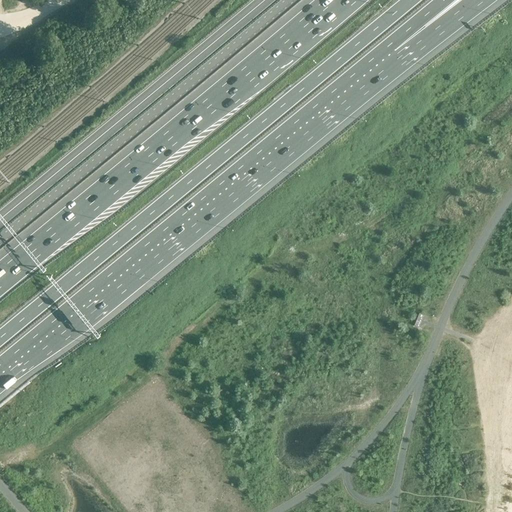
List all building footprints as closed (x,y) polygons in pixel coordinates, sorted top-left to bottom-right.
[(436,155),(440,161),(446,156),(443,151),(436,155)] [(319,183),(313,188),(315,190),(312,193),(321,204),(326,199),(325,197),(328,194),(319,183)] [(419,313),(414,325),(418,327),(423,315),(419,313)] [(19,388),(33,388),(33,372),(19,372),(19,388)] [(215,436),(167,381),(147,398),(194,453),(215,436)] [(125,444),(130,438),(118,428),(113,433),(125,444)] [(133,451),(148,476),(154,472),(139,447),(133,451)] [(94,462),(100,456),(93,449),(87,455),(94,462)] [(156,453),(150,457),(158,471),(164,467),(156,453)] [(95,464),(83,475),(91,483),(103,473),(95,464)] [(50,474),(46,478),(54,486),(58,482),(50,474)] [(131,503),(121,510),(122,511),(137,511),(138,511),(131,503)]
